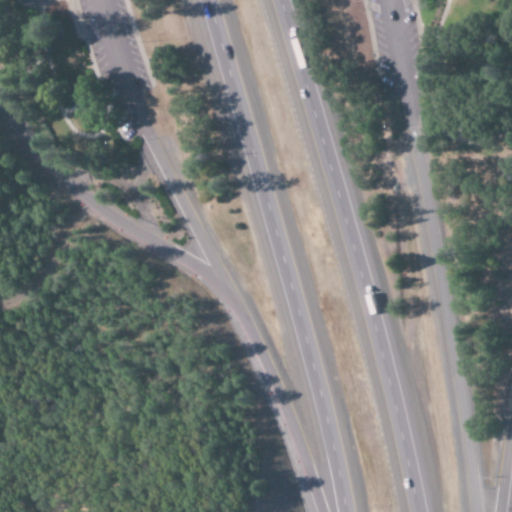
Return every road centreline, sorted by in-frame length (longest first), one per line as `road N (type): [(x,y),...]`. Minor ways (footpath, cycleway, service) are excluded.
road 1 (motorway): [(436,511),(408,386),(292,0)]
road 2 (motorway): [(205,0),(347,511)]
road 3 (motorway): [(220,287),(276,375),(323,511)]
